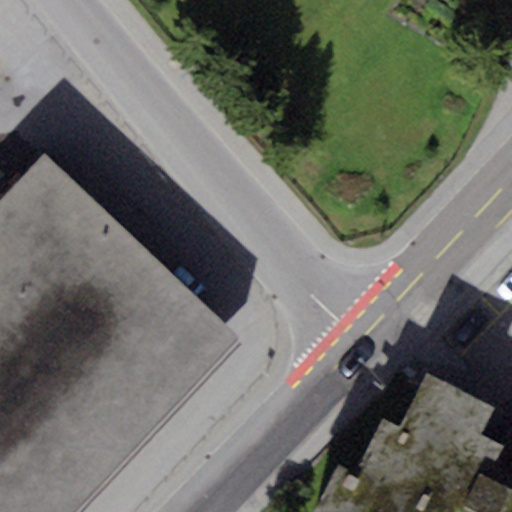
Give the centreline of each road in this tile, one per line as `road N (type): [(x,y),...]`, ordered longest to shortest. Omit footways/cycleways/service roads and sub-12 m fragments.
road 1 (residential): [(364,346),(89,0)]
road 2 (secondary): [(201,511),(364,346)]
road 3 (secondary): [(364,346),(511,176)]
